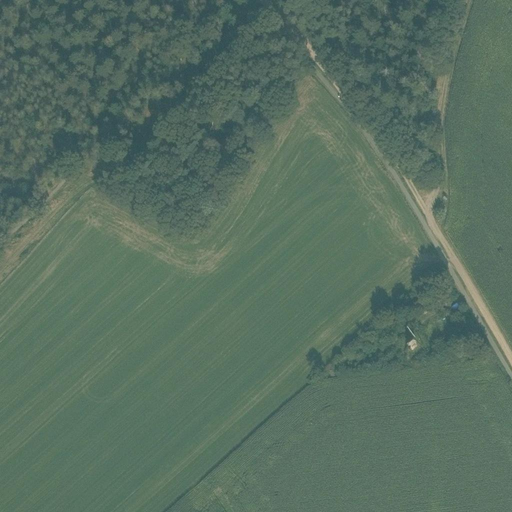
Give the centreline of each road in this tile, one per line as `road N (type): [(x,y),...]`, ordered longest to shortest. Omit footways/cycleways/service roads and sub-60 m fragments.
road 1 (track): [(511,359),(362,114),(266,0)]
road 2 (track): [(265,0),(259,22),(224,67),(77,193),(0,272)]
road 3 (track): [(430,223),(449,65),(469,0)]
